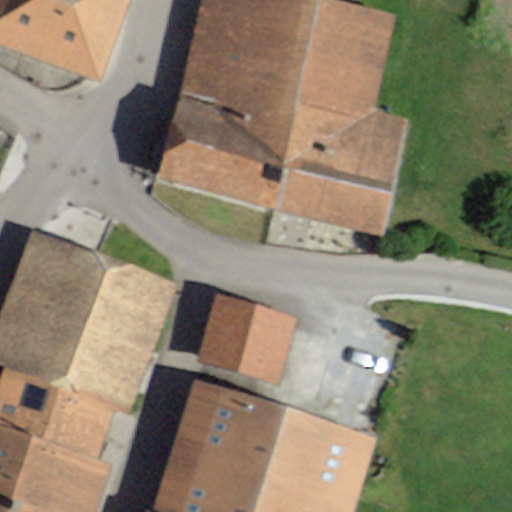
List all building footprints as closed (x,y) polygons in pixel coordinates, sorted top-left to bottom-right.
[(121,0),(0,0),(0,42),(93,77),(121,0)] [(386,18),(331,4),(331,0),(212,0),(167,173),(375,227),(401,128),(360,117),(386,18)] [(124,412),(165,282),(16,235),(0,284),(0,511),(85,511),(100,467),(85,462),(103,405),(124,412)] [(285,318),(200,294),(180,362),(266,387),(285,318)] [(345,511),(367,446),(180,384),(136,511),(345,511)]
